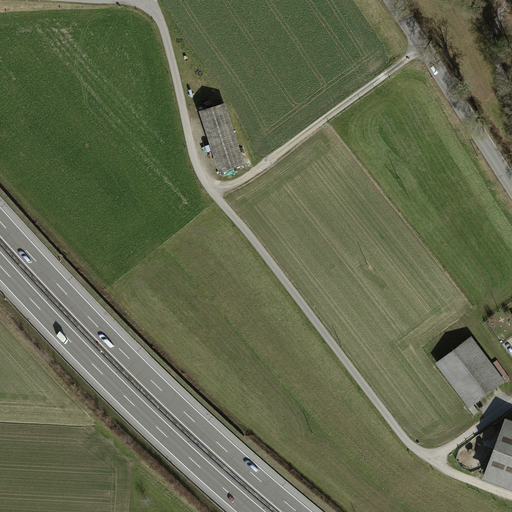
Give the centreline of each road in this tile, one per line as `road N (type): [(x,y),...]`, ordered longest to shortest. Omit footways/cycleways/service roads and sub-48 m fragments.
road 1 (track): [(511,403),(437,456),(406,442),(206,180),(162,24),(145,0)]
road 2 (motorway): [(298,511),(130,358),(0,220)]
road 3 (motorway): [(0,265),(97,370),(250,511)]
road 4 (track): [(206,180),(237,182),(423,46)]
road 5 (tertiary): [(393,0),(511,185)]
